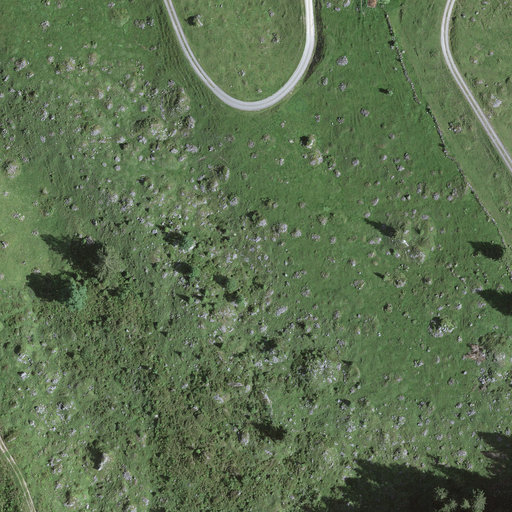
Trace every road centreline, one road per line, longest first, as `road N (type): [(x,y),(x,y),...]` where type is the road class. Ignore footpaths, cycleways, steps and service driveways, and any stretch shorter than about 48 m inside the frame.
road 1 (track): [(308,0),(307,56),(290,86),(244,108),(211,91),(165,0)]
road 2 (track): [(511,172),(447,63),(450,0)]
